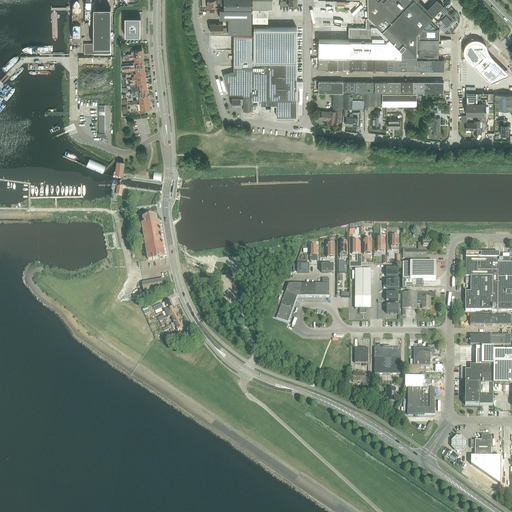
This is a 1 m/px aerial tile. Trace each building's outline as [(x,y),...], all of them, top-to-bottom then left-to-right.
[(223,0),(224,4),(224,8),(237,8),(252,8),(251,0),(223,0)] [(272,0),(252,0),(252,8),(264,8),(264,9),(253,9),(253,23),(267,23),(267,9),(267,8),(273,8),(272,0)] [(381,0),(378,0),(373,6),(367,1),(368,17),(374,23),(373,25),(367,25),(367,27),(366,27),(349,27),(348,40),(318,40),(318,55),(350,56),(372,56),(396,57),(401,57),(417,57),(417,34),(421,29),(430,20),(432,18),(432,17),(443,6),(437,0),(435,0),(427,9),(417,0),(384,0),(383,1),(381,0)] [(322,0),(322,16),(347,17),(347,8),(355,8),(355,6),(360,6),(360,0),(322,0)] [(444,15),(448,11),(444,6),(440,11),(444,15)] [(110,54),(111,8),(94,8),(93,43),(84,43),(84,54),(110,54)] [(228,18),(228,28),(228,32),(228,33),(251,33),(251,9),(220,9),(219,18),(228,18)] [(441,24),(439,27),(444,32),(451,25),(456,21),(451,16),(447,12),(444,15),(442,16),(443,18),(441,20),(443,22),(441,24)] [(125,17),(125,36),(133,36),(140,36),(140,25),(140,17),(125,17)] [(430,20),(421,29),(422,30),(437,30),(436,29),(430,23),(431,22),(430,20)] [(223,32),(228,32),(228,28),(223,28),(223,23),(210,23),(210,32),(223,32)] [(297,27),(254,27),(254,36),(234,36),(233,72),(223,75),(229,94),(241,94),(241,95),(243,95),(252,95),(252,97),(252,99),(260,99),(260,105),(265,105),(265,106),(270,106),(270,105),(276,105),(276,116),(296,117),(297,61),(297,27)] [(439,38),(439,30),(437,30),(422,30),(419,33),(419,38),(439,38)] [(419,39),(419,48),(439,48),(439,44),(439,39),(419,39)] [(463,50),(463,51),(463,52),(464,52),(464,53),(464,54),(464,55),(465,56),(465,57),(466,58),(466,59),(467,59),(471,63),(489,81),(503,67),(493,58),(486,51),(487,50),(487,49),(487,48),(487,47),(486,46),(486,45),(485,44),(485,43),(484,43),(484,42),(483,42),(483,41),(482,41),(481,40),(480,40),(479,40),(479,39),(478,39),(477,39),(476,39),(475,39),(474,39),(473,39),(472,39),(471,40),(470,40),(469,41),(468,41),(468,42),(467,42),(467,43),(466,43),(466,44),(465,45),(465,46),(464,46),(464,47),(464,48),(464,49),(464,50),(463,50)] [(439,48),(419,48),(419,57),(439,57),(439,48)] [(328,69),(328,57),(319,57),(318,68),(328,69)] [(337,58),(328,57),(328,69),(337,69),(337,58)] [(431,59),(431,70),(444,70),(444,59),(431,59)] [(131,65),(122,66),(122,69),(124,69),(126,69),(129,68),(144,66),(143,61),(135,62),(133,62),(133,65),(131,65)] [(503,67),(489,81),(491,82),(510,74),(503,67)] [(318,81),(318,92),(342,92),(343,81),(318,81)] [(431,81),(431,92),(443,92),(443,81),(431,81)] [(494,103),(494,93),(466,92),(466,102),(482,102),(482,99),(488,99),(488,103),(494,103)] [(333,108),(343,108),(343,93),(333,93),(333,108)] [(344,93),(344,108),(348,108),(352,108),(352,93),(344,93)] [(363,93),(363,94),(363,105),(381,105),(381,93),(363,93)] [(399,105),(399,93),(382,93),(382,105),(399,105)] [(416,93),(399,93),(399,105),(416,105),(416,93)] [(363,105),(363,94),(352,94),(352,108),(363,108),(363,105)] [(510,116),(511,115),(511,94),(495,94),(494,116),(498,116),(498,110),(511,110),(510,116)] [(136,100),(134,100),(134,103),(140,102),(149,101),(148,95),(147,95),(139,96),(140,99),(136,100)] [(231,99),(231,105),(240,105),(240,104),(243,104),(243,111),(251,111),(251,101),(251,97),(252,97),(252,95),(243,95),(243,97),(243,99),(231,99)] [(150,108),(149,101),(140,102),(141,109),(150,108)] [(486,102),(482,102),(466,102),(466,115),(482,115),(486,115),(486,102)] [(428,110),(428,114),(436,114),(437,110),(432,110),(432,106),(428,106),(428,110)] [(335,109),(334,112),(330,111),(329,112),(322,111),(321,119),(330,120),(329,123),(334,124),(334,122),(340,122),(341,110),(335,109)] [(381,121),(381,117),(382,111),(376,111),(376,114),(372,114),(372,127),(379,127),(379,122),(381,121)] [(346,116),(345,125),(351,125),(357,125),(358,118),(353,117),(353,115),(350,114),(349,117),(346,116)] [(466,122),(466,130),(474,130),(474,134),(479,134),(480,127),(482,127),(482,122),(482,116),(479,116),(477,116),(477,120),(474,120),(474,123),(467,122),(466,122)] [(430,123),(429,123),(429,127),(430,127),(432,127),(432,131),(440,131),(440,118),(432,118),(432,119),(430,119),(430,123)] [(501,134),(509,134),(509,124),(507,124),(507,120),(503,119),(503,124),(501,124),(501,134)] [(388,120),(388,128),(392,128),(392,127),(395,127),(395,128),(399,128),(399,124),(400,124),(401,123),(401,121),(400,121),(399,120),(388,120)] [(90,159),(87,165),(102,172),(105,166),(90,159)] [(116,172),(122,173),(124,162),(117,162),(116,172)] [(160,231),(158,223),(157,223),(156,218),(143,220),(144,225),(140,226),(144,247),(146,247),(148,259),(148,260),(153,259),(153,260),(154,260),(154,259),(159,258),(159,259),(160,259),(160,258),(164,257),(162,246),(164,246),(163,245),(162,245),(161,240),(163,239),(163,237),(161,238),(160,233),(161,232),(161,231),(160,231)] [(371,254),(371,240),(364,240),(364,242),(363,242),(363,243),(363,254),(371,254)] [(405,249),(403,249),(402,258),(427,259),(427,250),(425,250),(426,247),(430,247),(431,240),(422,240),(422,244),(418,244),(418,250),(405,249)] [(334,244),(327,244),(327,247),(326,247),(326,248),(327,248),(326,258),(334,258),(334,244)] [(495,311),(495,253),(466,253),(465,284),(470,284),(470,292),(465,292),(465,311),(491,311),(495,311)] [(495,253),(495,311),(510,311),(510,312),(511,312),(511,311),(511,258),(499,258),(499,253),(495,253)] [(423,280),(435,280),(436,264),(402,264),(402,288),(406,288),(406,286),(423,287),(423,280)] [(309,265),(297,265),(297,273),(309,273),(309,265)] [(321,265),(321,273),(333,273),(333,265),(321,265)] [(370,309),(370,269),(355,269),(355,308),(370,309)] [(398,269),(386,269),(386,277),(398,277),(398,269)] [(164,288),(163,280),(144,283),(143,283),(144,291),(145,291),(164,288)] [(386,281),(386,289),(398,289),(398,281),(386,281)] [(289,284),(286,293),(297,297),(301,297),(301,285),(289,284)] [(286,293),(281,291),(279,298),(295,304),(297,297),(286,293)] [(386,293),(386,301),(398,301),(398,293),(386,293)] [(416,309),(417,304),(417,299),(417,293),(402,293),(402,309),(416,309)] [(417,304),(422,304),(422,309),(430,309),(430,297),(435,297),(435,293),(417,293),(417,299),(417,304)] [(279,298),(277,305),(293,310),(295,304),(279,298)] [(164,303),(167,309),(173,307),(170,300),(164,303)] [(293,310),(277,305),(274,311),(290,317),(293,310)] [(386,305),(386,314),(398,314),(398,305),(386,305)] [(173,307),(167,309),(164,311),(167,315),(164,317),(165,319),(168,318),(171,316),(176,314),(173,307)] [(290,317),(274,311),(271,318),(288,324),(290,317)] [(180,320),(176,314),(171,316),(174,323),(180,320)] [(174,323),(171,324),(173,328),(175,327),(177,330),(180,328),(183,327),(180,320),(174,323)] [(470,336),(470,345),(482,345),(490,345),(490,336),(470,336)] [(510,336),(503,336),(503,346),(503,349),(511,348),(511,345),(510,346),(510,336)] [(407,366),(407,374),(418,374),(421,374),(421,366),(430,366),(430,353),(430,349),(427,349),(422,349),(422,346),(418,346),(418,349),(413,349),(413,366),(407,366)] [(465,370),(465,405),(493,405),(493,385),(493,384),(492,384),(493,375),(493,351),(493,347),(481,347),(475,347),(475,365),(470,365),(470,370),(465,370)] [(368,348),(354,348),(354,363),(368,363),(368,348)] [(374,348),(374,358),(400,358),(401,348),(374,348)] [(493,375),(492,384),(493,384),(493,385),(511,384),(511,386),(511,400),(511,350),(493,351),(493,375)] [(330,371),(348,380),(353,370),(351,369),(353,365),(350,364),(352,360),(349,358),(347,362),(342,360),(345,355),(341,353),(339,357),(335,355),(334,357),(331,355),(329,358),(331,359),(327,366),(331,368),(330,371)] [(400,358),(374,358),(374,374),(400,375),(400,358)] [(362,382),(362,385),(362,393),(368,397),(368,386),(368,377),(365,377),(365,374),(353,374),(353,382),(362,382)] [(405,378),(405,388),(405,391),(408,391),(407,415),(414,415),(414,416),(415,417),(417,417),(417,416),(417,415),(434,415),(435,388),(423,388),(423,384),(424,384),(424,378),(405,378)] [(394,401),(395,401),(395,388),(386,388),(386,401),(387,401),(387,405),(394,405),(394,401)] [(491,436),(481,436),(481,441),(470,440),(470,448),(475,448),(475,456),(471,456),(471,465),(500,485),(500,457),(491,457),(491,441),(491,436)] [(462,438),(455,437),(451,442),(451,449),(455,453),(462,453),(466,449),(466,442),(462,438)]
